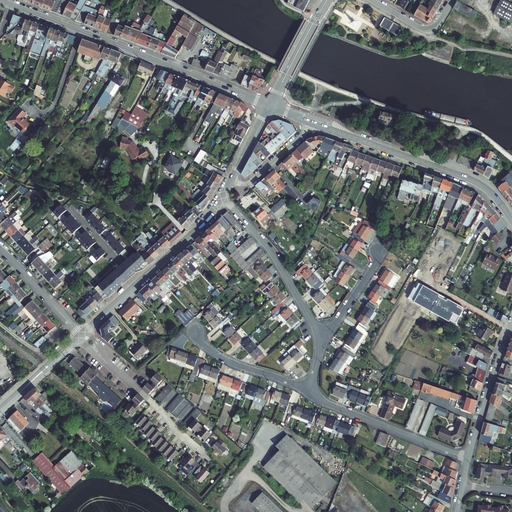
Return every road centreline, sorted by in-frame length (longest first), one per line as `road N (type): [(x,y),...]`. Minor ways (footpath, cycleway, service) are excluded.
road 1 (secondary): [(269,105),(13,6)]
road 2 (secondary): [(511,219),(478,182),(315,124)]
road 3 (secondary): [(222,196),(81,334)]
road 4 (residential): [(467,459),(307,391)]
road 5 (residential): [(318,339),(276,258),(222,196)]
road 6 (unclassified): [(511,322),(467,459)]
road 7 (residential): [(307,391),(228,360),(195,332)]
